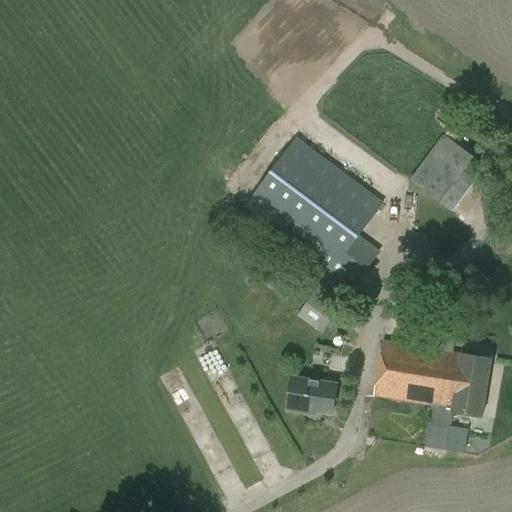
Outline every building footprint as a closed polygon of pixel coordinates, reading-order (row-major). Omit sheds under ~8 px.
[(422,164),(435,175),(403,218),(446,252),(479,204),(459,191),(482,160),(445,133),(422,164)] [(318,288),(308,305),(331,321),(380,252),(360,236),(384,203),(297,137),(245,206),(329,270),(318,288)] [(492,359),(461,354),(461,353),(454,351),(456,335),(440,332),(437,348),(382,339),(373,396),(433,406),(430,424),(370,414),(366,438),(447,451),(453,413),(482,417),(492,359)] [(332,415),(338,384),(291,377),(286,412),(306,415),(306,411),(332,415)] [(453,414),(452,424),(469,427),(471,417),(453,414)]
